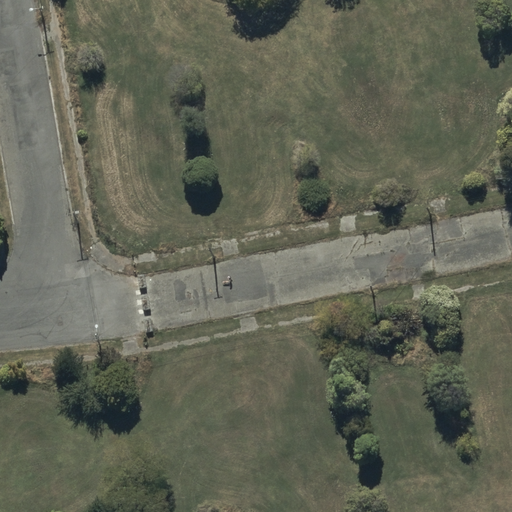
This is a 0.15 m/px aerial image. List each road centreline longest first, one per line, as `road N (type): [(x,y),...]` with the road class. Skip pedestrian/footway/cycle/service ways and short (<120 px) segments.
road 1 (track): [(60,312),(214,292),(511,235)]
road 2 (residential): [(6,0),(60,312)]
